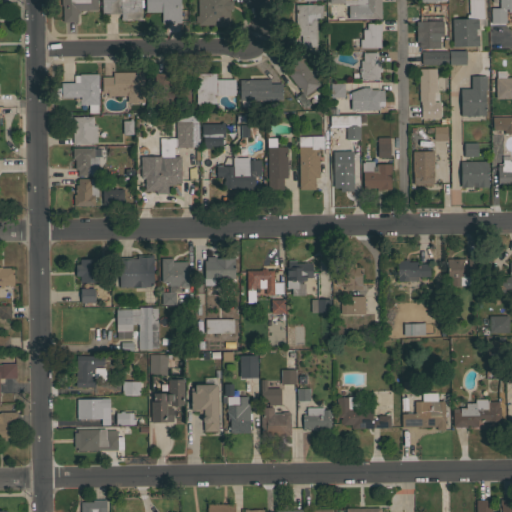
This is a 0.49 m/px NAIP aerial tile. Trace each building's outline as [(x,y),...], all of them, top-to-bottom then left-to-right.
[(96,0),(96,9),(79,10),(79,12),(76,12),(77,22),(62,22),(62,5),(61,5),(60,0),(96,0)] [(139,0),(140,19),(120,19),(120,14),(101,14),(101,0),(139,0)] [(179,0),(180,22),(166,23),(166,12),(145,12),(145,0),(179,0)] [(232,0),(232,9),(228,9),(228,26),(213,26),(213,24),(197,24),(197,0),(232,0)] [(347,19),(347,4),(356,4),(356,0),(380,0),(380,18),(347,19)] [(466,18),(466,14),(468,14),(468,0),(482,0),(483,18),(477,18),(477,29),(474,29),(475,34),(477,34),(478,45),(452,46),(451,19),(466,18)] [(511,0),(511,12),(507,12),(507,9),(505,9),(505,22),(490,23),(490,7),(499,7),(498,0),(511,0)] [(316,46),(301,47),(301,35),(295,35),(294,4),(315,4),(315,5),(321,5),(321,17),(315,17),(316,46)] [(442,21),(442,36),(438,36),(439,48),(427,48),(427,50),(423,50),(423,48),(419,48),(419,42),(416,42),(415,21),(442,21)] [(380,23),(381,31),(379,31),(380,47),(353,48),(353,39),(362,39),(362,29),(366,29),(366,23),(380,23)] [(465,50),(465,64),(448,64),(448,50),(465,50)] [(447,51),(447,64),(421,64),(421,51),(447,51)] [(360,79),(360,76),(359,76),(359,72),(358,72),(358,67),(360,67),(360,60),(362,60),(362,52),(377,52),(377,60),(378,60),(378,61),(380,61),(380,72),(379,72),(379,79),(360,79)] [(295,97),(301,92),(285,72),(289,69),(286,64),(297,55),(319,84),(303,96),(309,103),(303,108),(295,97)] [(417,70),(434,69),(435,93),(432,93),(432,102),(438,102),(438,119),(418,119),(417,70)] [(511,98),(495,98),(495,78),(496,78),(496,70),(505,70),(505,77),(511,77),(511,98)] [(112,76),(112,72),(142,71),(143,104),(127,104),(127,92),(110,92),(111,96),(105,96),(105,92),(101,92),(101,76),(112,76)] [(171,72),(171,92),(189,92),(189,103),(153,103),(152,72),(171,72)] [(97,73),(98,104),(96,104),(97,112),(88,113),(88,104),(79,104),(78,97),(60,97),(60,82),(78,82),(78,74),(97,73)] [(215,95),(215,110),(198,110),(198,103),(195,103),(196,73),(215,73),(215,79),(234,79),(234,95),(215,95)] [(470,88),(470,76),(485,75),(486,90),(484,90),(485,115),(460,116),(459,89),(470,88)] [(239,100),(239,79),(269,79),(269,83),(281,83),(281,99),(239,100)] [(343,97),(330,97),(330,83),(343,83),(343,97)] [(370,87),(370,89),(378,89),(378,90),(383,90),(383,101),(378,101),(378,110),(364,110),(350,110),(349,91),(362,87),(370,87)] [(357,115),(358,140),(344,140),(344,127),(327,128),(328,126),(328,115),(327,115),(327,109),(336,109),(336,116),(357,115)] [(144,177),(140,177),(140,156),(159,156),(159,138),(175,138),(175,121),(176,121),(176,115),(197,115),(197,123),(190,123),(191,146),(172,147),(172,156),(180,156),(180,183),(174,183),(174,184),(172,184),(171,185),(166,185),(167,193),(155,193),(155,190),(144,190),(144,177)] [(92,116),(92,125),(95,125),(96,142),(89,142),(89,144),(74,144),(74,143),(72,143),(71,117),(92,116)] [(511,116),(511,133),(503,133),(503,130),(492,130),(492,117),(511,116)] [(122,120),(132,120),(132,134),(122,134),(122,120)] [(220,123),(220,121),(224,121),(224,143),(221,143),(221,146),(209,146),(209,148),(202,148),(202,125),(207,125),(207,123),(220,123)] [(445,127),(445,141),(432,141),(432,135),(426,135),(426,128),(432,128),(432,127),(445,127)] [(297,136),(322,136),(323,148),(317,148),(318,177),(314,177),(314,189),(298,189),(297,136)] [(266,138),(276,138),(276,147),(286,146),(287,177),(282,178),(283,189),(267,190),(266,138)] [(388,138),(388,158),(376,158),(375,138),(388,138)] [(475,143),(475,156),(462,157),(462,143),(475,143)] [(93,147),(93,148),(100,148),(100,156),(97,156),(98,174),(77,175),(77,169),(74,169),(74,159),(72,159),(72,147),(93,147)] [(332,180),(332,175),(331,175),(331,151),(346,151),(347,152),(350,152),(350,160),(351,160),(351,175),(350,175),(350,180),(332,180)] [(431,172),(430,172),(431,185),(427,185),(427,187),(423,187),(423,185),(411,185),(411,172),(410,172),(410,152),(431,151),(431,172)] [(511,184),(495,185),(495,171),(495,167),(496,167),(496,164),(500,164),(500,157),(508,157),(508,163),(511,163),(511,184)] [(247,158),(247,159),(260,159),(260,176),(254,176),(254,189),(249,189),(248,188),(223,188),(222,181),(224,181),(224,177),(216,177),(216,166),(224,166),(233,166),(233,158),(247,158)] [(361,189),(361,173),(360,173),(360,162),(372,162),(372,172),(374,172),(374,165),(389,165),(389,173),(388,173),(389,187),(389,190),(379,190),(379,191),(375,191),(375,189),(361,189)] [(486,162),(486,188),(459,188),(459,162),(486,162)] [(97,178),(97,196),(94,196),(94,205),(73,205),(73,194),(75,194),(74,184),(77,184),(77,178),(97,178)] [(102,204),(101,189),(123,188),(123,204),(102,204)] [(119,287),(118,257),(132,257),(132,258),(137,258),(136,255),(148,255),(148,277),(152,277),(152,286),(119,287)] [(215,256),(215,258),(232,257),(232,256),(233,256),(234,277),(214,277),(215,285),(203,285),(203,277),(204,277),(203,260),(206,260),(206,257),(215,256)] [(79,275),(75,275),(75,264),(79,264),(79,259),(96,258),(97,281),(79,282),(79,275)] [(186,261),(186,264),(187,264),(187,286),(180,286),(180,292),(175,292),(175,304),(161,305),(161,292),(168,291),(168,285),(168,282),(159,282),(158,258),(172,258),(172,261),(186,261)] [(472,258),(473,279),(468,280),(468,286),(448,287),(448,277),(445,277),(444,260),(461,259),(462,265),(460,265),(461,277),(467,277),(466,259),(472,258)] [(407,259),(407,261),(430,260),(431,280),(407,281),(407,280),(397,280),(396,260),(407,259)] [(286,288),(285,260),(295,260),(295,263),(311,262),(311,277),(305,277),(305,280),(302,280),(302,282),(300,282),(300,283),(304,283),(304,295),(291,295),(291,288),(286,288)] [(511,288),(504,288),(504,293),(488,294),(487,276),(509,276),(508,261),(511,261),(511,288)] [(361,289),(344,290),(343,286),(340,286),(340,284),(335,284),(334,267),(342,267),(342,263),(355,263),(355,267),(360,266),(361,289)] [(0,266),(1,266),(1,267),(9,267),(9,269),(13,269),(13,284),(11,284),(11,286),(9,286),(9,284),(3,285),(3,287),(0,287),(0,266)] [(246,270),(261,270),(260,268),(266,268),(266,270),(272,270),(273,282),(282,282),(283,293),(273,293),(273,294),(265,294),(264,287),(259,287),(254,287),(254,302),(246,302),(246,270)] [(80,303),(79,288),(94,288),(94,302),(80,303)] [(339,314),(339,303),(338,303),(338,298),(347,298),(347,296),(364,296),(364,314),(339,314)] [(284,299),(284,312),(270,313),(270,299),(284,299)] [(316,299),(328,299),(328,313),(316,313),(316,299)] [(0,305),(10,305),(10,317),(0,317),(0,305)] [(156,348),(149,348),(149,349),(136,350),(136,324),(130,324),(130,331),(114,331),(114,310),(137,309),(137,307),(148,307),(148,308),(155,308),(156,348)] [(508,315),(508,332),(488,333),(488,315),(508,315)] [(232,318),(232,332),(204,333),(204,319),(232,318)] [(421,324),(422,336),(401,336),(401,325),(421,324)] [(303,344),(293,344),(293,325),(302,325),(303,344)] [(0,335),(9,335),(9,352),(0,352),(0,335)] [(149,354),(166,354),(166,374),(149,374),(149,354)] [(256,376),(239,377),(238,355),(256,354),(256,376)] [(103,356),(103,365),(95,365),(95,367),(104,367),(104,370),(105,370),(105,380),(94,379),(94,387),(75,386),(75,355),(103,356)] [(487,358),(499,358),(500,372),(488,372),(487,358)] [(15,377),(0,377),(0,364),(1,364),(1,363),(15,363),(15,377)] [(279,369),(294,369),(294,384),(279,384),(279,369)] [(183,403),(182,403),(182,405),(179,405),(178,406),(174,406),(173,405),(170,405),(169,403),(165,403),(165,407),(172,407),(172,421),(151,422),(151,401),(153,400),(153,392),(160,392),(160,384),(168,384),(168,379),(182,379),(183,403)] [(279,387),(280,404),(268,405),(267,401),(260,402),(259,379),(265,379),(266,388),(279,387)] [(119,395),(119,382),(138,382),(138,383),(139,383),(139,388),(138,388),(138,395),(119,395)] [(220,397),(222,397),(222,384),(230,384),(231,397),(246,397),(246,405),(247,405),(248,414),(250,414),(250,420),(248,420),(248,433),(228,434),(228,422),(225,422),(225,403),(220,403),(220,397)] [(217,432),(202,432),(202,423),(201,422),(201,418),(202,417),(202,414),(197,414),(197,412),(189,412),(189,389),(193,388),(193,385),(215,385),(215,388),(216,388),(217,432)] [(296,388),(309,387),(309,400),(297,400),(296,388)] [(401,426),(401,413),(414,413),(413,401),(421,401),(421,392),(436,392),(436,400),(444,400),(444,430),(436,430),(436,426),(401,426)] [(351,428),(351,427),(350,427),(350,424),(341,424),(341,423),(340,423),(340,419),(341,419),(341,417),(337,417),(337,404),(335,404),(335,398),(337,398),(337,397),(359,396),(359,408),(371,408),(371,419),(377,419),(377,415),(389,415),(389,427),(351,428)] [(108,397),(109,424),(101,424),(100,417),(76,418),(76,399),(108,397)] [(452,427),(452,408),(458,408),(458,401),(464,401),(464,402),(474,402),(474,399),(488,399),(488,401),(498,401),(498,407),(499,406),(500,425),(486,426),(486,421),(481,421),(481,420),(480,420),(477,420),(477,427),(452,427)] [(273,413),(281,413),(282,411),(287,411),(289,413),(290,435),(260,435),(260,407),(273,407),(273,413)] [(322,407),(322,409),(330,409),(330,429),(317,429),(317,428),(302,428),(302,415),(306,414),(306,407),(322,407)] [(17,411),(17,423),(10,423),(9,438),(5,438),(5,439),(0,439),(0,411),(1,411),(17,411)] [(115,425),(115,412),(119,412),(119,411),(123,411),(123,412),(132,412),(132,424),(115,425)] [(105,429),(105,430),(115,430),(116,437),(121,437),(122,450),(116,450),(76,451),(76,448),(73,448),(72,433),(75,433),(75,430),(105,429)] [(80,511),(80,501),(92,501),(92,500),(105,499),(105,511),(106,511),(80,511)] [(511,511),(475,511),(475,499),(491,499),(491,511),(500,511),(500,505),(499,505),(499,499),(511,499),(511,511)]
